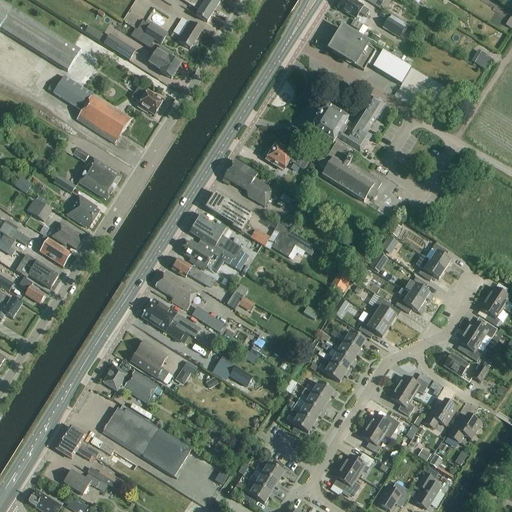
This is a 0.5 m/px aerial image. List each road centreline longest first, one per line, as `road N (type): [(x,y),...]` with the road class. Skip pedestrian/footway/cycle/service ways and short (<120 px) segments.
road 1 (primary): [(0,502),(289,39)]
road 2 (unclassified): [(0,388),(245,0)]
road 3 (unclassified): [(511,173),(289,39)]
road 4 (residential): [(320,470),(386,362),(418,349)]
